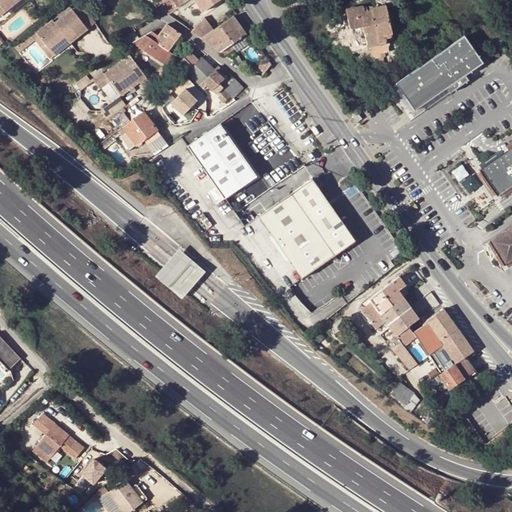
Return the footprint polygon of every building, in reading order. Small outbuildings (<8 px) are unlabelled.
[(0,0),(0,8),(1,8),(5,12),(19,0),(0,0)] [(169,13),(174,10),(188,0),(195,0),(203,11),(219,0),(165,0),(161,4),(169,13)] [(385,3),(369,7),(371,16),(361,19),(367,48),(394,42),(385,3)] [(76,12),(90,28),(96,22),(82,7),(76,12)] [(371,16),(369,7),(347,12),(352,35),(355,51),(359,50),(367,48),(361,19),(371,16)] [(86,29),(70,10),(59,19),(53,24),(51,21),(44,26),(35,33),(50,52),(66,40),(69,43),(86,29)] [(174,10),(169,13),(175,18),(178,14),(174,10)] [(57,15),(51,21),(53,24),(59,19),(57,15)] [(233,15),(220,24),(232,44),(246,34),(233,15)] [(205,16),(191,30),(201,37),(213,29),(205,16)] [(182,34),(168,24),(159,35),(153,32),(148,35),(134,43),(164,63),(172,51),(170,50),(182,34)] [(220,24),(201,37),(221,51),(232,44),(220,24)] [(463,34),(395,83),(414,110),(446,88),(450,92),(468,79),(465,74),(483,62),(463,34)] [(355,51),(352,35),(342,38),(346,53),(355,51)] [(66,40),(50,52),(53,56),(69,43),(66,40)] [(367,48),(373,70),(399,63),(394,42),(367,48)] [(221,51),(226,55),(236,48),(232,44),(221,51)] [(359,50),(360,57),(364,72),(373,70),(367,48),(359,50)] [(355,51),(346,53),(348,60),(360,57),(359,50),(355,51)] [(187,70),(198,60),(190,52),(178,62),(187,70)] [(147,76),(131,54),(105,73),(103,70),(93,78),(100,87),(110,79),(121,95),(147,76)] [(203,81),(207,85),(212,90),(224,79),(219,73),(215,69),(202,56),(198,60),(187,70),(200,84),(203,81)] [(244,88),(233,77),(223,87),(234,98),(244,88)] [(186,88),(170,104),(183,117),(199,101),(186,88)] [(230,97),(224,91),(218,98),(223,103),(230,97)] [(112,115),(126,106),(122,101),(109,110),(112,115)] [(122,109),(112,116),(121,129),(124,127),(126,131),(136,144),(144,138),(154,153),(167,143),(144,111),(131,121),(122,109)] [(221,124),(189,145),(224,198),(256,176),(221,124)] [(330,146),(324,138),(319,141),(325,150),(330,146)] [(511,145),(478,169),(496,196),(511,184),(511,145)] [(471,193),(481,185),(464,164),(454,173),(471,193)] [(311,175),(257,213),(300,277),(355,240),(311,175)] [(511,231),(493,243),(507,267),(511,263),(511,231)] [(206,272),(180,250),(173,258),(171,261),(165,267),(163,269),(161,272),(157,278),(183,300),(187,294),(190,291),(192,289),(197,283),(199,280),(206,272)] [(362,311),(375,328),(385,321),(381,316),(404,298),(399,291),(406,286),(400,277),(371,299),(373,302),(362,311)] [(385,321),(375,328),(380,334),(390,327),(388,325),(411,308),(404,298),(381,316),(385,321)] [(428,356),(413,333),(409,326),(418,319),(411,308),(388,325),(390,327),(396,336),(390,341),(410,370),(428,356)] [(428,323),(413,333),(428,356),(442,347),(455,365),(465,358),(473,352),(458,329),(457,330),(444,310),(427,321),(428,323)] [(21,360),(0,337),(0,360),(10,371),(21,360)] [(442,347),(428,356),(441,374),(455,365),(442,347)] [(474,372),(465,358),(455,365),(441,374),(439,376),(444,382),(448,389),(464,378),(474,372)] [(439,376),(430,382),(435,389),(444,382),(439,376)] [(411,400),(415,394),(400,383),(391,395),(406,406),(407,404),(411,400)] [(75,460),(82,451),(77,446),(79,444),(57,425),(45,415),(35,426),(47,437),(34,452),(47,464),(61,448),(75,460)] [(92,489),(109,469),(96,459),(79,479),(92,489)] [(124,478),(108,492),(123,511),(129,511),(143,501),(124,478)] [(104,487),(96,493),(99,497),(107,491),(104,487)]
